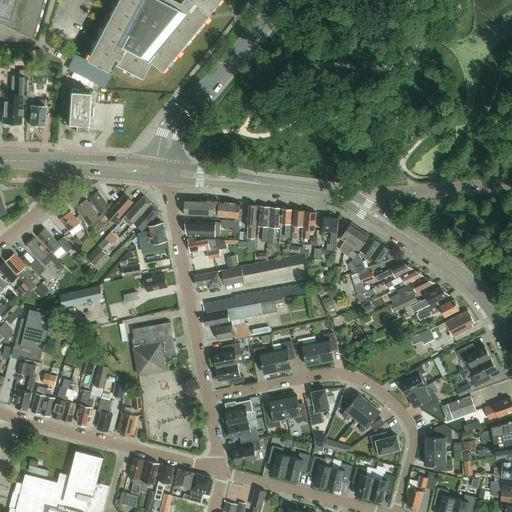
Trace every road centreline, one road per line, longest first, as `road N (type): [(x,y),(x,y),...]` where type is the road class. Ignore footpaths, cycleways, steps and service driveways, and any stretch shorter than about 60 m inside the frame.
road 1 (tertiary): [(511,348),(472,284),(357,204),(163,169)]
road 2 (unclassified): [(207,397),(327,373),(367,383),(412,433),(396,511)]
road 3 (unclassified): [(207,397),(163,169)]
road 4 (unclassified): [(214,470),(0,414)]
road 5 (residential): [(163,169),(182,111),(281,0)]
road 6 (unclassified): [(373,511),(222,473)]
